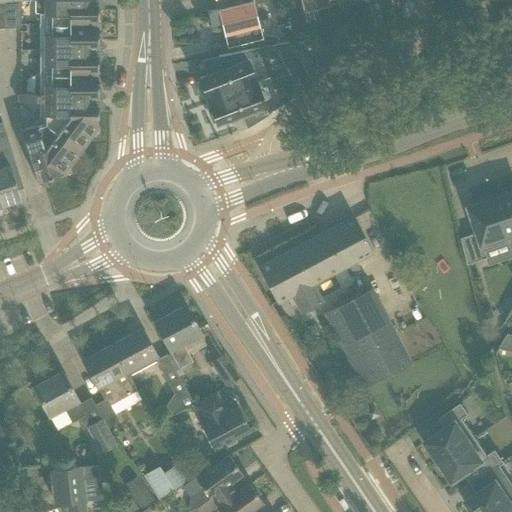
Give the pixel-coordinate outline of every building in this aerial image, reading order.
[(35,96),(19,95),(18,101),(19,101),(44,102),(44,124),(21,131),(31,162),(37,181),(43,180),(48,182),(50,178),(62,174),(61,169),(64,164),(68,167),(92,134),(89,131),(92,126),(97,126),(97,113),(101,109),(97,105),(97,95),(102,91),(97,87),(97,63),(101,59),(97,55),(97,45),(102,40),(97,36),(97,13),(102,8),(97,4),(97,0),(34,0),(35,13),(44,13),(44,75),(35,75),(35,96)] [(215,0),(218,9),(218,10),(252,1),(252,2),(259,0),(215,0)] [(300,0),(305,21),(318,18),(316,7),(340,1),(341,1),(340,0),(300,0)] [(21,27),(21,1),(5,2),(7,28),(21,27)] [(218,10),(218,9),(207,12),(211,25),(221,22),(228,47),(272,36),(268,22),(258,25),(252,2),(252,1),(218,10)] [(287,70),(302,64),(288,42),(271,45),(287,70)] [(208,101),(256,83),(243,51),(218,56),(223,69),(199,78),(200,81),(197,82),(202,95),(205,94),(208,101)] [(302,64),(287,70),(302,95),(316,86),(302,64)] [(256,83),(208,101),(211,109),(208,110),(212,123),(216,121),(217,124),(241,115),(246,129),(268,115),(256,83)] [(7,137),(0,138),(0,202),(1,206),(20,200),(16,186),(22,184),(15,165),(7,137)] [(511,192),(495,199),(510,243),(511,242),(509,236),(511,235),(511,192)] [(510,243),(495,199),(469,207),(478,233),(462,238),(468,264),(488,258),(486,251),(510,243)] [(292,249),(258,267),(277,303),(292,295),(293,298),(314,287),(312,284),(372,252),(363,234),(354,217),(292,249)] [(341,303),(323,313),(346,356),(352,367),(363,388),(381,379),(411,363),(400,342),(391,324),(371,287),(341,303)] [(206,344),(200,333),(186,305),(154,322),(178,368),(192,361),(188,354),(206,344)] [(492,306),(481,309),(484,319),(494,316),(492,306)] [(167,355),(158,360),(142,329),(112,345),(128,375),(156,360),(161,370),(173,394),(185,388),(167,355)] [(511,351),(511,334),(507,333),(499,347),(511,351)] [(128,375),(112,345),(83,360),(100,391),(104,400),(95,405),(102,419),(107,429),(119,422),(114,414),(141,399),(128,375)] [(227,386),(240,377),(224,354),(211,363),(227,386)] [(62,372),(34,387),(49,415),(57,430),(71,422),(77,420),(77,419),(85,415),(79,404),(62,372)] [(203,426),(201,427),(213,449),(222,444),(225,448),(236,442),(234,438),(250,429),(238,407),(227,413),(216,392),(192,405),(203,426)] [(439,462),(475,437),(462,418),(468,414),(461,403),(439,418),(445,428),(424,443),(432,456),(434,454),(439,462)] [(107,429),(102,419),(86,427),(100,454),(116,445),(107,429)] [(488,456),(475,437),(439,462),(453,482),(465,473),(472,483),(502,462),(495,451),(488,456)] [(190,498),(188,510),(188,511),(210,511),(212,511),(232,496),(231,496),(225,486),(232,481),(242,474),(228,455),(196,479),(203,488),(191,497),(190,498)] [(159,466),(142,476),(157,499),(189,479),(179,462),(163,473),(159,466)] [(502,462),(472,483),(478,493),(464,503),(470,511),(493,511),(511,499),(511,485),(499,466),(503,463),(502,462)] [(80,467),(51,470),(51,474),(49,475),(47,476),(48,486),(50,488),(53,488),(54,504),(67,502),(67,511),(74,511),(84,511),(81,481),(98,479),(96,466),(80,468),(80,467)] [(137,476),(124,485),(141,509),(154,499),(137,476)] [(212,511),(210,511),(249,511),(252,510),(263,502),(249,483),(238,491),(231,496),(232,496),(212,511)] [(511,511),(511,499),(493,511),(511,511)] [(133,500),(123,507),(126,511),(135,511),(140,509),(133,500)]
